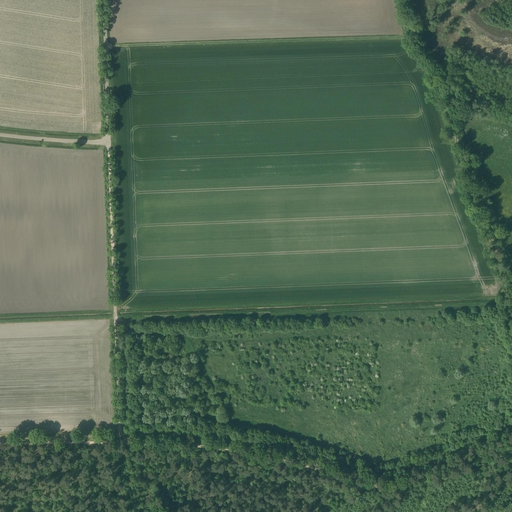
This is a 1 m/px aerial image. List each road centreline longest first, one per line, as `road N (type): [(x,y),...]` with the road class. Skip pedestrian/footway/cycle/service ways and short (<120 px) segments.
road 1 (track): [(120,443),(236,452),(385,488),(509,436)]
road 2 (track): [(116,319),(511,303)]
road 3 (track): [(116,320),(147,333),(220,341),(472,338),(472,304)]
road 4 (track): [(400,38),(105,46)]
road 5 (unclassified): [(0,134),(108,144),(103,0)]
road 6 (track): [(116,320),(108,144)]
road 7 (track): [(0,444),(120,443)]
road 8 (track): [(0,439),(120,438)]
